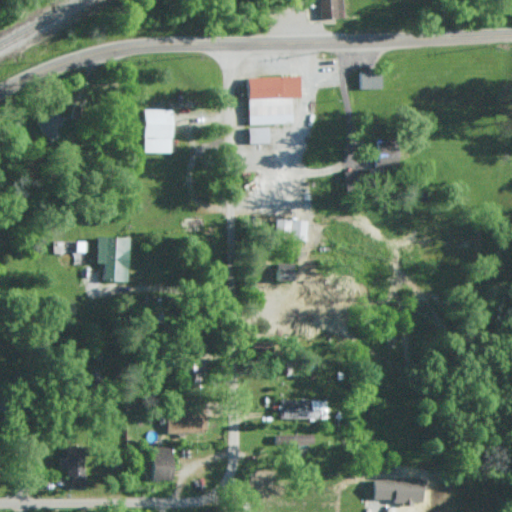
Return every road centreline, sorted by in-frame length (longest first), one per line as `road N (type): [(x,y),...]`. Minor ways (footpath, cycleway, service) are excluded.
road 1 (primary): [(511,34),(107,50),(0,91)]
road 2 (residential): [(222,511),(216,496),(230,465),(229,45)]
road 3 (residential): [(0,503),(216,496)]
road 4 (residential): [(15,313),(24,503)]
